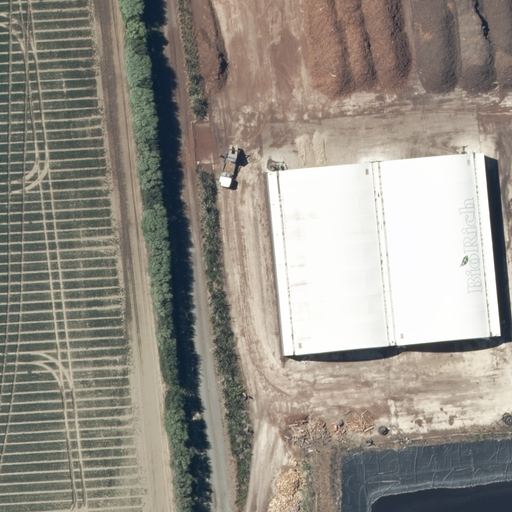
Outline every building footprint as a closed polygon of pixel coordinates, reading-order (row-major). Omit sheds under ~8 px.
[(477,154),(466,155),(472,217),(483,216),(477,154)] [(466,155),(374,162),(380,223),(386,285),(392,346),(484,340),(478,278),(472,217),(466,155)] [(374,162),(363,163),(369,224),(380,223),(374,162)] [(363,163),(271,170),(277,232),(283,294),(289,355),(381,348),(375,286),(369,224),(363,163)] [(271,170),(260,171),(266,233),(277,232),(271,170)] [(483,216),(472,217),(478,278),(489,277),(483,216)] [(380,223),(369,224),(375,286),(386,285),(380,223)] [(277,232),(266,233),(272,295),(283,294),(277,232)] [(489,277),(478,278),(484,340),(495,339),(489,277)] [(386,285),(375,286),(381,348),(392,346),(386,285)] [(283,294),(272,295),(278,356),(289,355),(283,294)]
